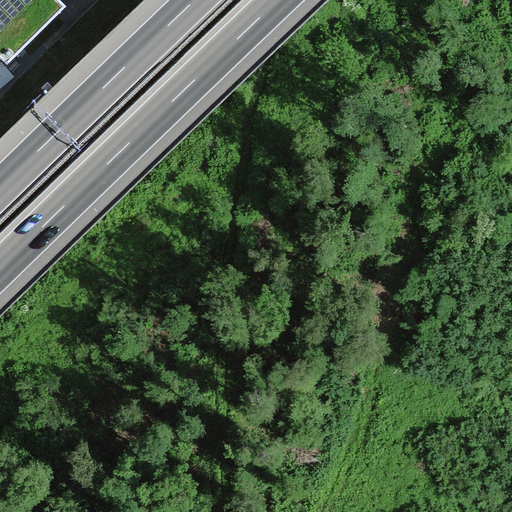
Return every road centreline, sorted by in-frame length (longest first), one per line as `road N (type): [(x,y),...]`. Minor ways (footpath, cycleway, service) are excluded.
road 1 (motorway): [(0,268),(278,0)]
road 2 (motorway): [(195,0),(0,187)]
